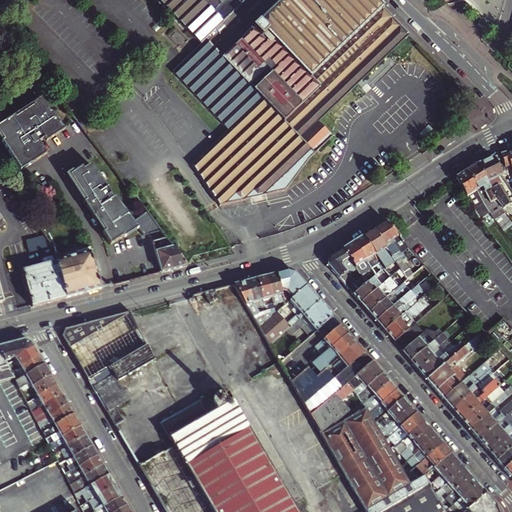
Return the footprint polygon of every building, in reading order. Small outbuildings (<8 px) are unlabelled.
[(205,39),(245,0),(159,0),(172,13),(190,32),(173,47),(186,60),(173,72),(200,101),(235,70),(315,153),(323,145),(332,136),(318,121),(374,68),(408,35),(389,15),(375,0),(282,0),(258,23),(223,57),(205,39)] [(255,197),(285,189),(306,162),(311,157),(315,153),(235,70),(200,101),(228,130),(218,140),(193,165),(207,186),(220,205),(255,197)] [(457,99),(464,93),(456,85),(450,91),(457,99)] [(145,101),(152,108),(164,97),(157,90),(145,101)] [(63,131),(41,101),(0,125),(0,142),(19,174),(47,157),(39,143),(44,140),(46,143),(63,131)] [(219,134),(224,129),(214,119),(209,124),(219,134)] [(511,150),(492,157),(495,162),(500,172),(506,170),(505,167),(510,166),(511,171),(511,150)] [(502,175),(500,172),(495,162),(492,157),(477,164),(496,202),(498,204),(501,208),(508,204),(498,186),(500,184),(497,178),(502,175)] [(498,204),(496,202),(477,164),(466,171),(485,205),(486,207),(487,209),(494,217),(503,210),(501,208),(498,204)] [(133,222),(91,165),(84,170),(82,167),(70,176),(86,201),(84,203),(93,219),(95,217),(105,232),(103,233),(110,245),(137,227),(143,235),(162,231),(148,211),(133,222)] [(478,210),(485,205),(466,171),(455,178),(459,184),(477,216),(480,214),(478,210)] [(410,256),(413,253),(397,236),(385,222),(373,230),(392,258),(399,268),(401,266),(399,263),(405,259),(401,254),(404,251),(410,256)] [(390,260),(392,258),(373,230),(363,236),(384,268),(391,276),(393,274),(387,266),(392,263),(390,260)] [(381,270),(384,268),(363,236),(353,242),(371,269),(377,265),(381,270)] [(173,270),(187,266),(184,262),(167,239),(166,237),(161,239),(162,242),(160,242),(161,245),(163,244),(165,249),(167,248),(173,270)] [(162,273),(173,270),(167,248),(165,249),(163,244),(161,245),(160,242),(162,242),(161,239),(153,242),(160,264),(162,273)] [(375,275),(371,269),(353,242),(343,249),(355,268),(360,265),(370,280),(373,277),(375,275)] [(67,298),(101,289),(90,248),(76,252),(64,255),(65,259),(57,261),(67,298)] [(356,269),(355,268),(343,249),(329,258),(327,265),(348,288),(353,294),(366,283),(361,277),(355,282),(349,274),(356,269)] [(32,307),(67,298),(57,261),(22,271),(32,307)] [(287,293),(292,299),(307,287),(295,273),(288,271),(277,273),(282,294),(287,293)] [(284,301),(282,294),(277,273),(267,276),(274,304),(284,301)] [(274,304),(267,276),(257,279),(265,307),(266,306),(268,306),(269,310),(275,309),(274,304)] [(360,303),(381,285),(373,277),(370,280),(366,283),(353,294),(360,303)] [(360,303),(368,312),(392,292),(389,288),(394,283),(389,278),(381,285),(360,303)] [(266,306),(265,307),(257,279),(247,281),(257,309),(262,307),(263,312),(267,311),(266,306)] [(257,309),(247,281),(234,285),(252,316),(259,328),(276,313),(275,309),(269,310),(268,306),(266,306),(267,311),(268,313),(262,314),(261,313),(259,313),(257,309)] [(368,312),(376,321),(401,299),(398,296),(408,287),(403,282),(397,287),(392,292),(368,312)] [(389,288),(392,292),(397,287),(394,283),(389,288)] [(269,345),(288,329),(320,302),(307,287),(292,299),(290,301),(298,310),(285,321),(277,312),(276,313),(259,328),(269,345)] [(376,321),(384,330),(414,304),(411,299),(415,296),(411,290),(409,292),(401,299),(376,321)] [(394,342),(409,328),(406,325),(429,305),(422,297),(414,304),(384,330),(394,342)] [(302,327),(310,337),(333,317),(320,302),(288,329),(293,335),(302,327)] [(128,400),(117,382),(153,361),(129,313),(117,316),(65,330),(62,337),(106,412),(115,406),(115,407),(128,400)] [(309,359),(312,364),(347,334),(333,317),(310,337),(303,343),(310,351),(305,355),(309,359)] [(394,342),(410,361),(439,336),(435,333),(428,338),(415,323),(409,328),(394,342)] [(418,370),(434,357),(431,353),(447,339),(442,333),(439,336),(410,361),(418,370)] [(316,377),(328,368),(356,344),(347,334),(312,364),(308,368),(316,377)] [(466,345),(471,351),(482,342),(477,336),(466,345)] [(450,342),(447,339),(431,353),(434,357),(450,342)] [(15,357),(15,358),(34,347),(31,343),(25,340),(0,346),(0,351),(7,364),(11,362),(10,359),(15,357)] [(418,370),(426,380),(458,352),(454,346),(450,342),(434,357),(418,370)] [(338,375),(345,369),(364,353),(356,344),(328,368),(329,370),(332,367),(334,370),(338,375)] [(426,380),(436,391),(466,363),(463,359),(471,351),(466,345),(458,352),(426,380)] [(16,360),(20,366),(39,356),(34,347),(15,358),(16,360)] [(0,382),(14,379),(12,373),(7,364),(0,351),(0,382)] [(463,359),(466,363),(475,355),(471,351),(463,359)] [(310,415),(334,395),(372,362),(364,353),(345,369),(338,375),(333,379),(329,374),(334,370),(332,367),(329,370),(328,368),(316,377),(308,368),(291,382),(310,415)] [(14,379),(16,381),(44,365),(39,356),(20,366),(21,368),(16,371),(12,373),(14,379)] [(12,373),(16,371),(11,362),(7,364),(12,373)] [(357,395),(365,388),(382,374),(372,362),(334,395),(340,403),(353,391),(357,395)] [(443,399),(452,409),(478,387),(492,374),(494,372),(490,367),(485,362),(474,372),(469,376),(443,399)] [(436,391),(443,399),(469,376),(474,372),(466,363),(436,391)] [(38,396),(56,385),(44,365),(16,381),(20,389),(23,388),(30,384),(32,387),(38,396)] [(333,379),(338,375),(334,370),(329,374),(333,379)] [(363,405),(374,395),(389,383),(382,374),(365,388),(357,395),(361,402),(363,405)] [(478,387),(481,391),(495,378),(492,374),(478,387)] [(452,409),(461,419),(485,398),(499,386),(501,384),(495,378),(481,391),(478,387),(452,409)] [(365,410),(368,415),(397,391),(389,383),(374,395),(363,405),(365,409),(365,410)] [(39,399),(43,406),(62,395),(56,385),(38,396),(34,399),(35,401),(39,399)] [(461,419),(469,429),(495,407),(511,392),(511,389),(509,386),(503,392),(489,404),(485,398),(461,419)] [(485,398),(489,404),(503,392),(499,386),(485,398)] [(385,409),(387,412),(403,399),(397,391),(368,415),(372,421),(385,409)] [(147,462),(171,511),(303,511),(248,400),(230,409),(221,392),(162,420),(176,448),(147,462)] [(38,423),(49,416),(68,405),(62,395),(43,406),(38,409),(32,413),(38,423)] [(340,403),(334,395),(310,415),(317,427),(324,422),(330,430),(353,417),(340,403)] [(373,424),(379,433),(410,406),(403,399),(387,412),(373,424)] [(469,429),(479,440),(511,410),(511,399),(499,412),(495,407),(469,429)] [(32,413),(38,409),(35,404),(30,407),(32,413)] [(43,433),(55,426),(74,415),(68,405),(49,416),(38,423),(43,433)] [(122,420),(123,420),(115,407),(115,406),(106,412),(114,425),(122,420)] [(393,433),(399,428),(416,414),(410,406),(379,433),(381,437),(387,433),(389,436),(393,433)] [(487,450),(511,430),(511,428),(511,410),(479,440),(487,450)] [(393,433),(400,441),(423,421),(416,414),(399,428),(393,433)] [(49,445),(80,426),(74,415),(55,426),(43,433),(47,440),(49,445)] [(393,447),(399,455),(402,453),(429,429),(423,421),(400,441),(395,445),(393,447)] [(67,447),(86,436),(80,426),(49,445),(51,448),(52,450),(65,443),(67,447)] [(408,460),(436,436),(429,429),(402,453),(408,460)] [(487,450),(496,461),(511,447),(511,430),(487,450)] [(395,445),(400,441),(393,433),(389,436),(388,437),(393,443),(395,445)] [(66,461),(92,446),(86,436),(67,447),(61,451),(66,461)] [(417,465),(442,444),(436,436),(408,460),(405,462),(412,470),(413,469),(417,465)] [(427,474),(434,468),(450,453),(442,444),(417,465),(424,476),(427,474)] [(62,469),(65,475),(98,456),(92,446),(66,461),(69,465),(62,469)] [(504,469),(511,462),(511,447),(496,461),(504,469)] [(434,468),(440,476),(457,461),(450,453),(434,468)] [(65,475),(70,485),(103,465),(98,456),(65,475)] [(439,490),(447,483),(464,469),(457,461),(440,476),(439,476),(433,481),(432,483),(439,490)] [(70,485),(75,495),(109,475),(103,465),(70,485)] [(417,480),(420,478),(413,469),(412,470),(411,471),(417,480)] [(446,493),(448,496),(470,477),(464,469),(447,483),(439,490),(435,494),(440,503),(444,499),(442,496),(446,493)] [(432,483),(433,481),(427,474),(424,476),(429,485),(432,483)] [(89,495),(92,500),(115,486),(109,475),(75,495),(78,502),(89,495)] [(440,503),(445,511),(477,484),(470,477),(448,496),(444,499),(440,503)] [(464,511),(466,511),(485,494),(477,484),(445,511),(464,511)] [(95,511),(96,511),(121,497),(115,486),(92,500),(81,507),(83,511),(95,511)] [(497,511),(495,506),(485,494),(466,511),(467,511),(497,511)] [(116,511),(127,506),(121,497),(96,511),(95,511),(116,511)]
